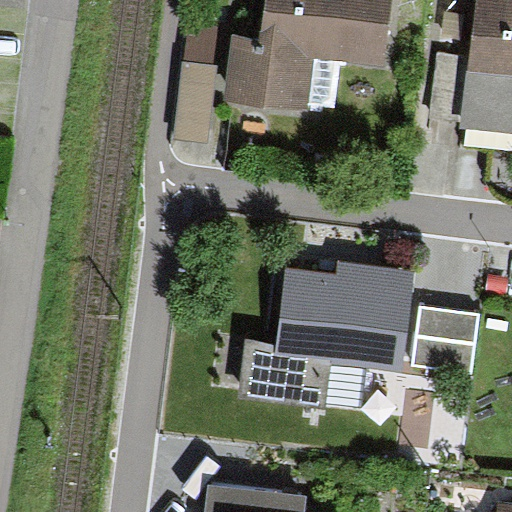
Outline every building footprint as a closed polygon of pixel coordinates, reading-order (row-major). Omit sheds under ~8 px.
[(385,64),(391,0),(267,0),(263,42),(234,39),(228,99),(310,108),(315,56),(385,64)] [(511,0),(477,0),(471,59),(464,119),(463,129),(511,134),(511,0)] [(208,143),(222,27),(188,23),(174,139),(208,143)] [(464,119),(471,59),(435,55),(429,118),(464,119)] [(402,367),(411,270),(342,264),(341,275),(289,270),(283,343),(245,340),(240,395),(328,403),(332,361),(402,367)] [(471,373),(478,313),(420,306),(413,366),(471,373)] [(307,511),(309,499),(211,488),(208,511),(307,511)] [(511,511),(511,500),(494,499),(492,511),(511,511)]
